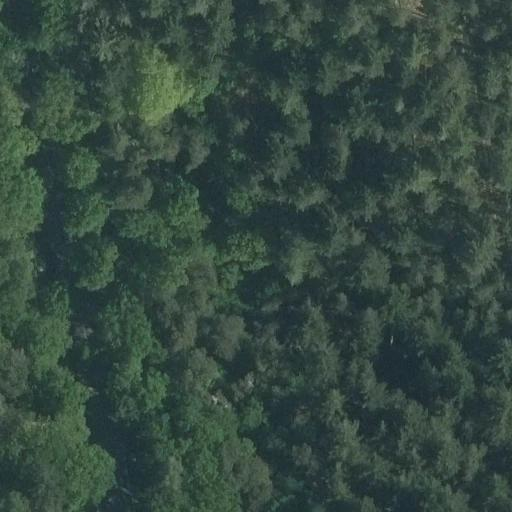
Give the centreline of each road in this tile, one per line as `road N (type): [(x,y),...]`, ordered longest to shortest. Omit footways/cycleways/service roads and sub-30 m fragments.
road 1 (secondary): [(120,511),(13,0)]
road 2 (track): [(511,348),(460,0)]
